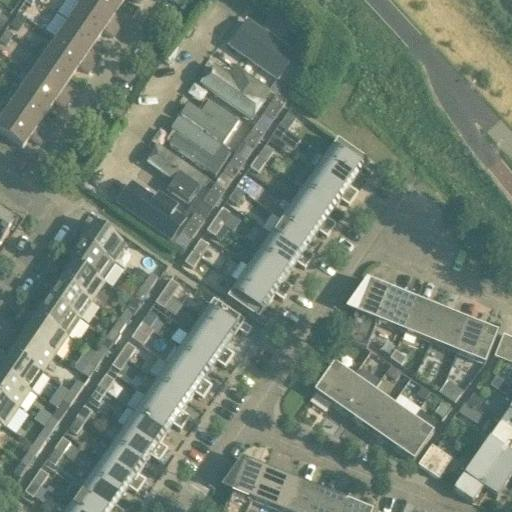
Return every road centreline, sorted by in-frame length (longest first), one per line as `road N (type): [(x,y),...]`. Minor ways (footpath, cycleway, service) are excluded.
road 1 (residential): [(21,201),(159,0)]
road 2 (unclassified): [(112,189),(236,0)]
road 3 (residential): [(444,511),(243,428)]
road 4 (residential): [(243,428),(369,257)]
road 5 (unclassified): [(511,152),(371,0)]
road 6 (residential): [(0,322),(55,244),(58,226),(21,201)]
road 7 (residential): [(369,257),(400,257),(511,308)]
